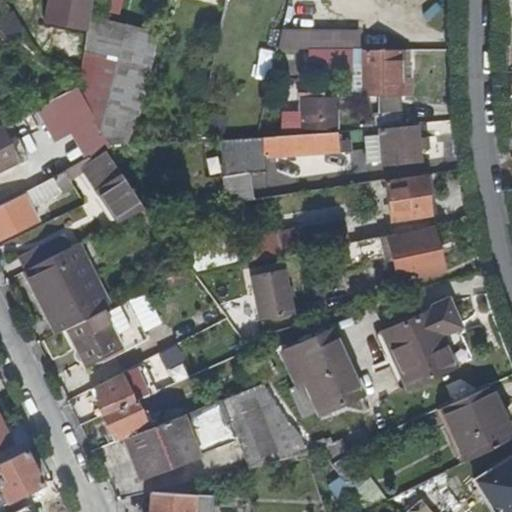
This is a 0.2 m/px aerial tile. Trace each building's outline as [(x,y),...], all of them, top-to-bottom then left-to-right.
[(150,92),(166,27),(95,13),(88,23),(76,98),(79,104),(109,148),(136,146),(136,145),(137,143),(138,143),(139,143),(150,92)] [(284,30),(280,48),(334,49),(350,50),(350,31),(284,30)] [(402,78),(402,50),(350,50),(334,49),(334,63),(347,64),(347,85),(365,85),(365,93),(377,94),(399,94),(407,94),(407,78),(402,78)] [(34,96),(39,106),(64,94),(58,83),(34,96)] [(42,120),(68,170),(108,150),(68,91),(64,94),(39,106),(36,108),(42,120)] [(399,94),(377,94),(377,106),(399,104),(399,94)] [(304,99),(303,127),(338,126),(337,96),(325,97),(325,98),(304,99)] [(372,106),(372,126),(402,124),(400,104),(399,104),(377,106),(372,106)] [(42,120),(36,108),(24,114),(29,125),(42,120)] [(0,171),(20,161),(2,126),(0,126),(0,171)] [(383,162),(384,167),(422,165),(422,152),(430,152),(429,144),(426,144),(426,139),(421,140),(420,128),(381,130),(382,136),(368,137),(369,163),(383,162)] [(219,139),(221,169),(266,165),(265,159),(352,150),(351,140),(341,141),(339,129),(260,136),(219,139)] [(81,169),(118,224),(139,213),(145,209),(106,153),(81,169)] [(252,170),(225,173),(227,196),(253,194),(252,170)] [(389,182),(393,220),(432,215),(428,177),(389,182)] [(61,193),(53,178),(25,192),(26,193),(0,206),(0,236),(2,240),(40,222),(33,208),(61,193)] [(285,236),(289,253),(335,244),(352,241),(348,220),(300,229),(301,233),(285,236)] [(397,266),(397,271),(444,263),(437,227),(391,236),(393,249),(395,260),(390,261),(391,267),(397,266)] [(364,254),(393,249),(391,236),(391,233),(358,239),(361,255),(364,254)] [(19,259),(25,271),(68,249),(62,238),(19,259)] [(352,241),(335,244),(340,273),(366,269),(364,254),(361,255),(358,239),(352,241)] [(109,307),(77,244),(68,249),(25,271),(58,333),(66,328),(109,307)] [(289,269),(253,276),(263,326),(299,319),(289,269)] [(149,338),(128,297),(109,307),(66,328),(85,364),(123,345),(126,350),(149,338)] [(442,300),(380,330),(406,385),(451,364),(435,331),(452,323),(442,300)] [(251,329),(251,338),(299,325),(299,319),(263,326),(251,329)] [(364,394),(336,329),(285,351),(301,387),(301,389),(309,386),(317,405),(320,413),(364,394)] [(155,392),(141,363),(121,373),(122,374),(97,386),(101,397),(96,400),(104,415),(138,400),(155,392)] [(262,385),(311,454),(317,452),(273,390),(267,382),(262,385)] [(311,454),(262,385),(159,424),(126,437),(142,477),(239,440),(250,468),(307,454),(311,454)] [(301,387),(293,390),(302,410),(317,405),(309,386),(301,389),(301,387)] [(511,432),(491,386),(446,407),(468,460),(511,437),(511,432)] [(149,423),(138,400),(104,415),(116,441),(126,437),(159,424),(156,420),(149,423)] [(0,448),(10,443),(0,422),(0,448)] [(0,487),(1,490),(0,490),(0,506),(43,485),(25,450),(0,463),(0,487)] [(351,455),(337,467),(370,511),(373,509),(385,503),(392,500),(376,478),(371,481),(351,455)] [(511,511),(511,459),(477,482),(495,511),(511,511)] [(337,486),(330,475),(321,481),(328,492),(337,486)] [(212,511),(214,500),(153,493),(151,511),(212,511)]
